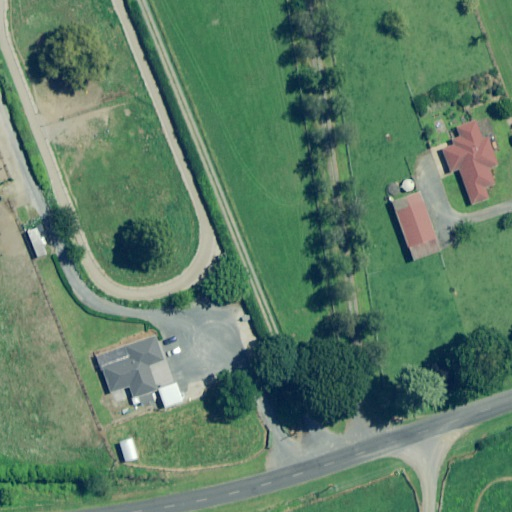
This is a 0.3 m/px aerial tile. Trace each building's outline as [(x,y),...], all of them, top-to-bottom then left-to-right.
[(481,140),(475,122),(456,128),(459,138),(450,141),(452,146),(440,150),(448,174),(457,171),(469,206),(485,200),(481,189),(494,185),(489,169),(498,166),(488,138),(481,140)] [(439,251),(418,192),(391,202),(412,261),(439,251)] [(162,362),(153,337),(126,347),(96,357),(109,394),(127,388),(134,407),(158,399),(147,367),(162,362)] [(180,402),(173,384),(157,391),(164,408),(180,402)] [(136,459),(131,440),(118,443),(123,463),(136,459)]
